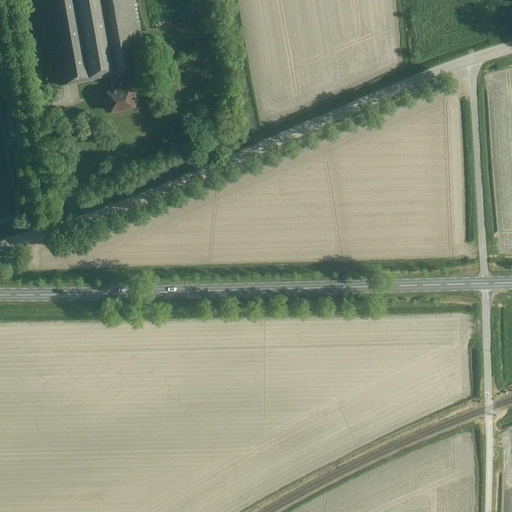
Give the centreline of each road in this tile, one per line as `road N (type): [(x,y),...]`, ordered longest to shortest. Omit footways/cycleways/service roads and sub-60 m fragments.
road 1 (tertiary): [(0,245),(83,221),(469,62)]
road 2 (primary): [(0,295),(484,284)]
road 3 (unclassified): [(488,511),(484,284)]
road 4 (unclassified): [(484,284),(469,62)]
